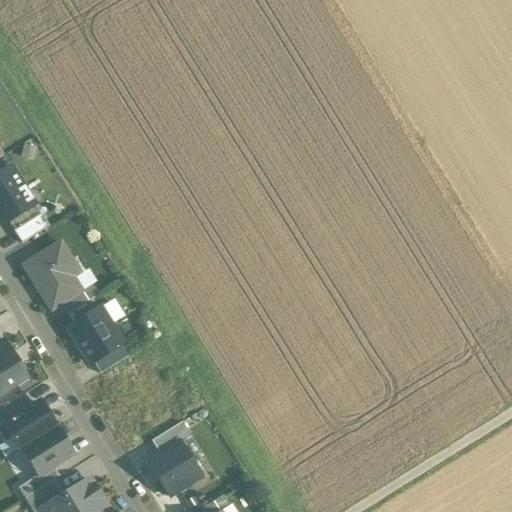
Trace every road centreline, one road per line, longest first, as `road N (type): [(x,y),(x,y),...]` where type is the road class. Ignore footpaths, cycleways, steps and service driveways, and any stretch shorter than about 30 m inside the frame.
road 1 (residential): [(151,511),(0,280)]
road 2 (track): [(353,511),(511,414)]
